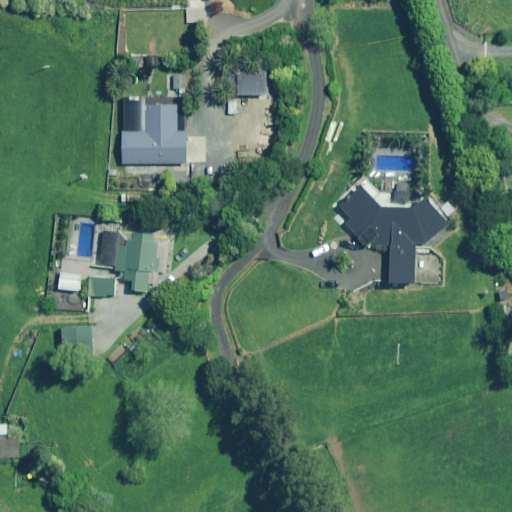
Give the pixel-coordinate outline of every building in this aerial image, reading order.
[(117,20),(97,20),(97,28),(117,28),(117,20)] [(238,67),(238,76),(230,76),(230,95),(238,95),(266,95),(266,67),(238,67)] [(187,89),(187,75),(160,73),(160,88),(187,89)] [(177,117),(177,106),(145,105),(145,98),(123,97),(122,163),(185,164),(185,117),(177,117)] [(185,171),(171,171),(171,186),(186,186),(185,171)] [(343,224),(365,249),(371,244),(389,248),(387,283),(413,285),(414,244),(424,245),(448,226),(426,198),(413,209),(380,208),(361,187),(340,207),(350,218),(343,224)] [(118,233),(103,231),(100,266),(114,268),(113,272),(121,273),(120,281),(132,282),(131,291),(146,293),(147,285),(157,286),(159,273),(165,274),(168,242),(154,241),(155,229),(118,226),(118,233)] [(81,291),(83,275),(60,272),(59,289),(81,291)] [(114,297),(114,279),(89,278),(89,296),(114,297)] [(88,325),(61,328),(65,363),(92,360),(88,325)] [(145,350),(137,342),(129,349),(137,357),(145,350)] [(11,425),(0,425),(0,458),(19,458),(19,437),(12,437),(11,425)]
